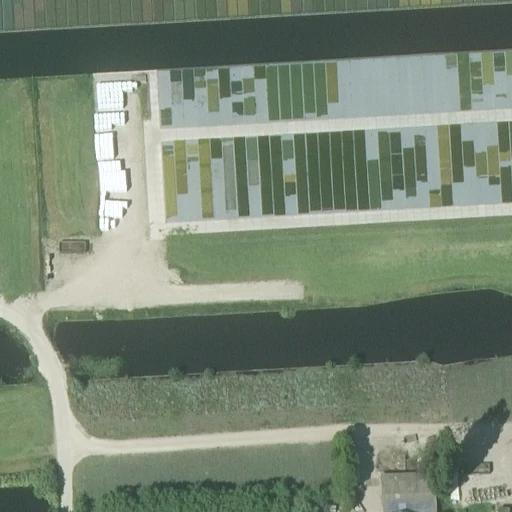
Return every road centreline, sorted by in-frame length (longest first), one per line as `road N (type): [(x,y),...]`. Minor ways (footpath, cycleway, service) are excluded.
road 1 (track): [(0,302),(303,287),(396,252),(511,247)]
road 2 (track): [(511,427),(63,448)]
